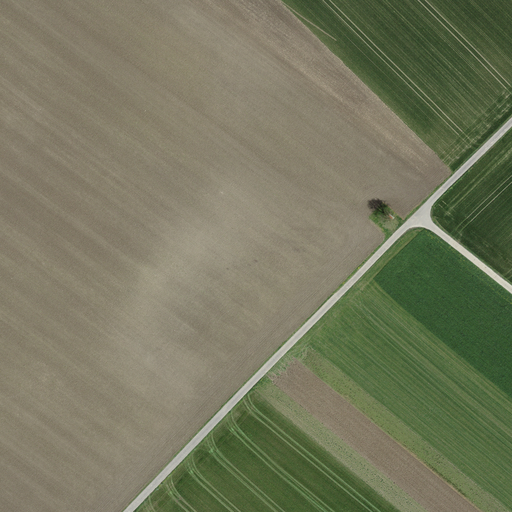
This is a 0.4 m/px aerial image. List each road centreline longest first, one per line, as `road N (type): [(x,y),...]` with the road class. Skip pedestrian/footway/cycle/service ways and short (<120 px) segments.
road 1 (track): [(125,511),(511,121)]
road 2 (track): [(417,214),(511,289)]
